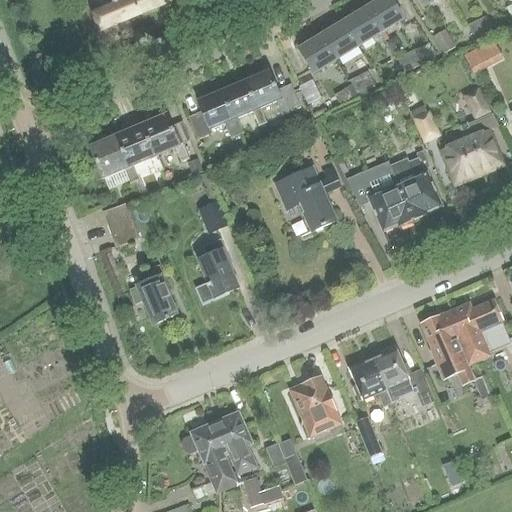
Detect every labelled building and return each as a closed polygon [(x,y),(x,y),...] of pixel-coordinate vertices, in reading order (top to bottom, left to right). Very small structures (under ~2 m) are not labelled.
[(149,6),(150,11),(170,2),(168,0),(127,0),(92,15),(97,27),(102,25),(110,45),(131,36),(123,17),(149,6)] [(391,0),(382,0),(367,9),(382,33),(404,20),(391,0)] [(359,47),(382,33),(367,9),(344,23),(359,47)] [(486,18),(468,26),(474,40),(492,32),(486,18)] [(344,23),(322,37),(337,61),(359,47),(344,23)] [(456,49),(446,32),(434,39),(445,56),(456,49)] [(313,75),(337,61),(322,37),(299,51),(313,75)] [(398,60),(400,65),(394,68),(399,77),(405,74),(405,75),(437,60),(430,45),(398,60)] [(477,51),(464,57),(468,66),(481,59),(477,51)] [(269,72),(244,82),(256,110),(261,108),(276,101),(282,117),(300,110),(290,86),(277,91),(269,72)] [(368,74),(350,82),(356,95),(374,87),(368,74)] [(412,94),(407,81),(398,85),(403,98),(412,94)] [(244,82),(221,92),(233,120),(237,118),(252,112),(259,127),(267,124),(261,108),(256,110),(244,82)] [(322,100),(314,83),(301,89),(309,106),(322,100)] [(377,114),(397,104),(390,88),(370,98),(377,114)] [(237,118),(233,120),(221,92),(196,102),(201,114),(188,119),(197,142),(210,136),(208,132),(229,124),(235,138),(244,134),(237,118)] [(478,120),(491,114),(480,92),(467,99),(478,120)] [(427,114),(425,108),(410,114),(425,147),(443,139),(431,112),(427,114)] [(165,115),(139,126),(153,158),(156,157),(173,149),(179,163),(188,159),(182,145),(179,147),(165,115)] [(486,173),(502,166),(487,133),(497,128),(492,115),(458,130),(464,143),(477,174),(485,171),(486,173)] [(113,137),(126,170),(131,168),(148,160),(154,174),(162,171),(156,157),(153,158),(139,126),(113,137)] [(317,126),(299,135),(305,147),(322,138),(317,126)] [(269,131),(258,136),(261,142),(272,137),(269,131)] [(122,172),(128,186),(137,182),(131,168),(126,170),(113,137),(88,148),(95,165),(88,168),(95,182),(101,179),(101,181),(122,172)] [(477,174),(464,143),(440,153),(455,187),(471,180),(470,178),(477,174)] [(390,171),(413,222),(427,216),(426,213),(438,207),(423,172),(430,169),(423,152),(416,155),(418,159),(390,171)] [(198,162),(188,166),(192,176),(202,172),(198,162)] [(397,229),(413,222),(390,171),(388,165),(349,182),(360,208),(372,203),(384,231),(395,226),(397,229)] [(313,231),(315,234),(322,231),(322,228),(335,222),(323,196),(339,189),(331,169),(321,173),(324,179),(317,182),(311,170),(275,186),(288,216),(300,210),(310,233),(313,231)] [(220,201),(209,172),(202,174),(213,204),(220,201)] [(228,228),(218,204),(206,208),(216,232),(228,228)] [(101,214),(105,226),(129,217),(125,206),(101,214)] [(105,226),(109,237),(133,229),(129,217),(105,226)] [(109,237),(114,250),(138,241),(133,229),(109,237)] [(206,246),(210,255),(196,261),(206,286),(195,291),(201,304),(212,300),(238,289),(226,262),(228,261),(219,241),(206,246)] [(135,288),(136,289),(128,293),(134,307),(142,303),(152,326),(177,316),(165,288),(166,287),(158,268),(145,273),(149,282),(135,288)] [(511,344),(509,346),(499,323),(502,322),(493,302),(474,310),(472,304),(453,312),(457,321),(450,323),(458,341),(457,341),(469,368),(489,359),(488,355),(492,353),(490,350),(502,344),(506,353),(508,357),(510,359),(511,361),(511,344)] [(430,353),(443,382),(459,375),(465,390),(476,385),(469,368),(457,341),(458,341),(450,323),(457,321),(453,312),(422,325),(433,352),(430,353)] [(385,355),(372,360),(390,404),(399,400),(416,393),(412,384),(413,383),(411,378),(405,365),(403,366),(395,348),(384,353),(385,355)] [(359,363),(349,368),(357,387),(354,389),(359,401),(376,393),(383,408),(390,404),(372,360),(360,366),(359,363)] [(413,383),(412,384),(416,393),(421,406),(433,401),(424,379),(413,383)] [(298,411),(296,411),(301,423),(299,424),(306,441),(339,427),(325,393),(323,394),(318,382),(304,388),(306,393),(293,398),(298,411)] [(485,398),(494,394),(489,383),(479,388),(485,398)] [(383,453),(364,406),(352,411),(371,458),(383,453)] [(238,415),(213,425),(227,457),(236,478),(256,470),(247,448),(251,446),(238,415)] [(236,478),(227,457),(213,425),(190,435),(191,438),(183,441),(181,447),(185,455),(189,457),(198,454),(212,485),(216,495),(239,485),(236,478)] [(275,470),(287,465),(285,460),(279,444),(267,449),(275,470)] [(511,452),(511,444),(502,449),(505,455),(511,452)] [(285,460),(287,465),(296,486),(308,481),(297,455),(285,460)] [(456,462),(448,465),(451,474),(460,470),(456,462)] [(262,492),(258,478),(243,483),(252,509),(266,504),(267,506),(285,500),(280,486),(262,492)]
